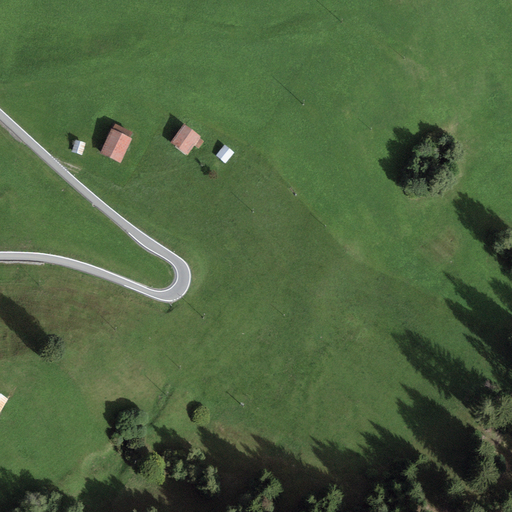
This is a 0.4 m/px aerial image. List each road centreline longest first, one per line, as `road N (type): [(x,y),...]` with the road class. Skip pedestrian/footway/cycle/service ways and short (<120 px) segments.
road 1 (track): [(0,89),(111,74),(204,39),(264,39),(346,18),(432,69),(473,122),(511,123)]
road 2 (unclassified): [(0,114),(184,274),(180,289),(153,294),(64,262),(0,256)]
